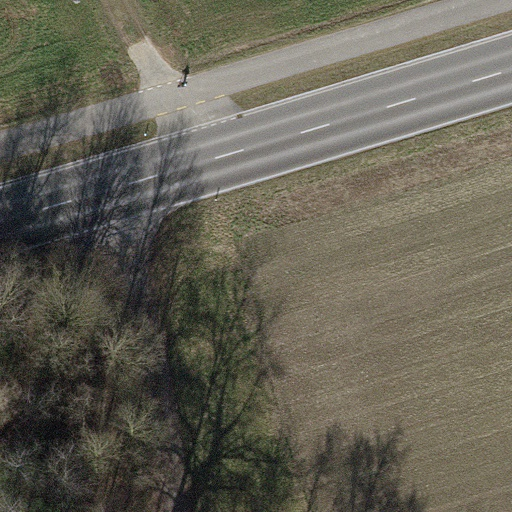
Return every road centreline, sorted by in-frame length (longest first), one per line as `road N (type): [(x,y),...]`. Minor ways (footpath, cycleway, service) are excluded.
road 1 (primary): [(511,72),(0,220)]
road 2 (track): [(118,189),(169,511)]
road 3 (track): [(215,160),(115,0)]
